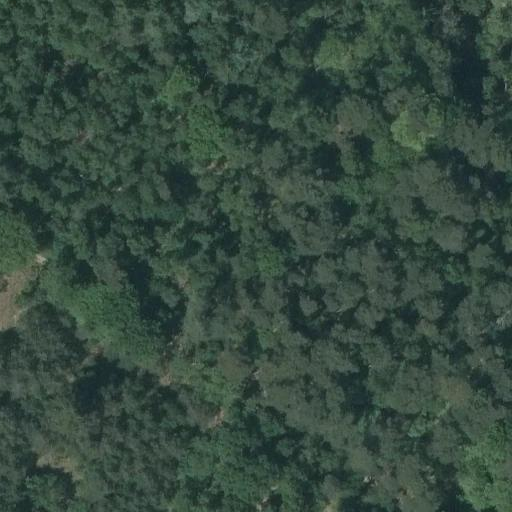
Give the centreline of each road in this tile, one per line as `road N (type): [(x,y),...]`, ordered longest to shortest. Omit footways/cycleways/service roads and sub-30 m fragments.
road 1 (track): [(0,229),(418,511)]
road 2 (track): [(0,472),(22,243)]
